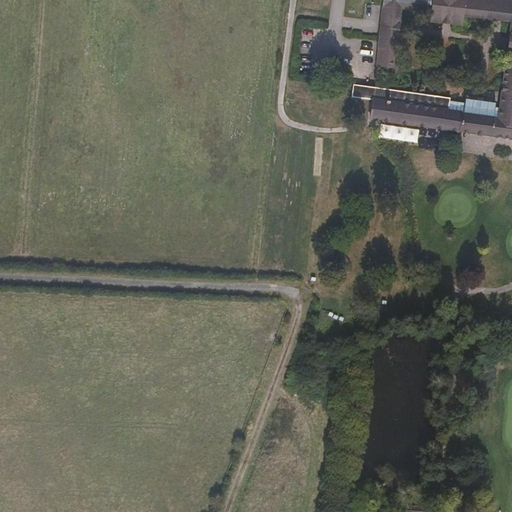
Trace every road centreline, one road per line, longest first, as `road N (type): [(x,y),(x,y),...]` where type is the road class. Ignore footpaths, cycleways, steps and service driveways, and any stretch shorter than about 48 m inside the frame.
road 1 (track): [(226,511),(300,312),(295,296),(0,275)]
road 2 (unknown): [(454,279),(295,296)]
